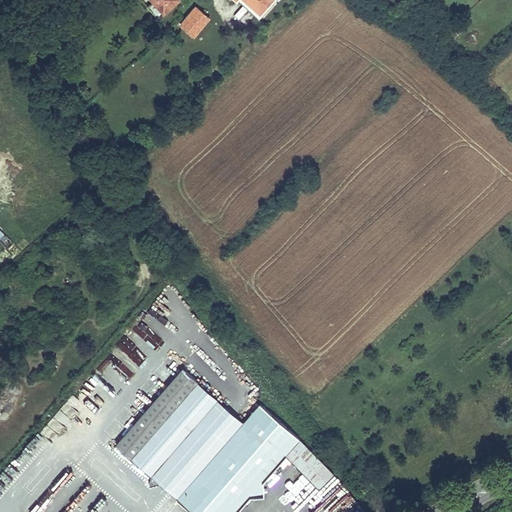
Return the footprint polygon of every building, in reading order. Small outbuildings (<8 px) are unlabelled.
[(153,0),(163,12),(176,0),(153,0)] [(244,0),(260,14),(272,0),(244,0)] [(196,6),(180,24),(193,35),(209,17),(196,6)] [(117,143),(108,152),(114,158),(123,149),(117,143)] [(334,473),(299,439),(300,438),(260,403),(243,422),(197,382),(198,381),(183,368),(117,444),(151,474),(150,485),(160,482),(192,510),(192,511),(235,511),(250,495),(264,494),(263,481),(286,454),(319,487),(334,473)] [(329,511),(354,511),(359,508),(342,490),(324,507),(329,511)]
